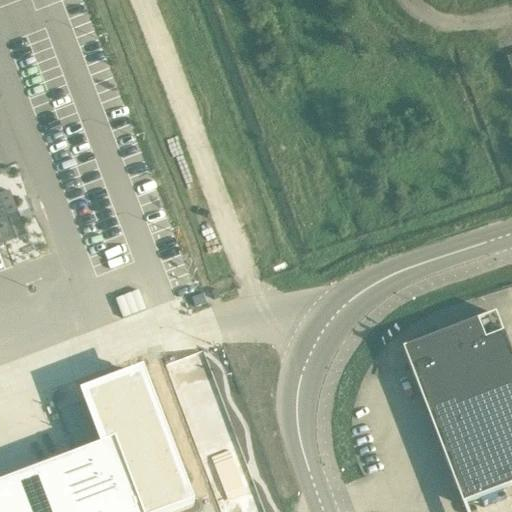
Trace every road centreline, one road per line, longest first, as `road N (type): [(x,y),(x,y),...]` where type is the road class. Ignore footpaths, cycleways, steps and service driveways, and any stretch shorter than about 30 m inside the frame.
road 1 (unclassified): [(511,235),(385,281),(320,335),(298,397),(324,511)]
road 2 (track): [(320,335),(256,281),(150,0)]
